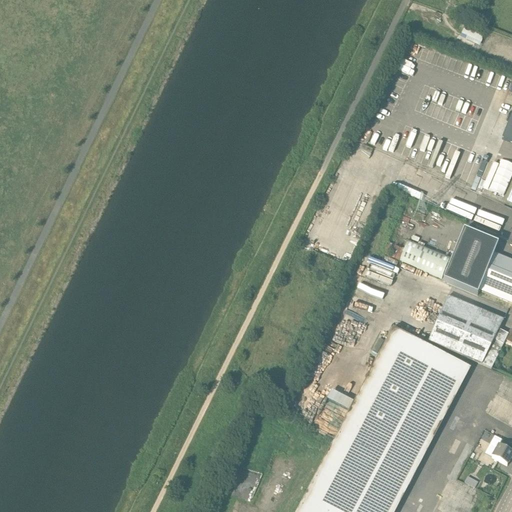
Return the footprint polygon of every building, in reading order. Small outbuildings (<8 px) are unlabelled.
[(479,48),(486,34),(466,25),(460,39),(479,48)] [(511,143),(511,115),(502,139),(511,143)] [(417,177),(421,168),(358,142),(354,150),(417,177)] [(511,162),(500,159),(490,191),(506,196),(511,177),(511,162)] [(511,261),(494,254),(498,245),(462,231),(451,259),(407,241),(398,264),(478,296),(479,292),(511,304),(511,261)] [(329,251),(327,258),(342,263),(345,256),(329,251)] [(373,268),(370,280),(396,287),(399,275),(373,268)] [(505,318),(448,296),(430,340),(492,367),(505,341),(508,332),(500,327),(505,318)] [(396,511),(471,370),(464,367),(427,347),(393,330),(297,511),(396,511)] [(489,410),(511,420),(511,392),(505,389),(495,411),(490,408),(489,410)] [(349,412),(353,403),(332,392),(327,402),(349,412)] [(507,467),(511,457),(511,453),(497,446),(491,458),(507,467)]
